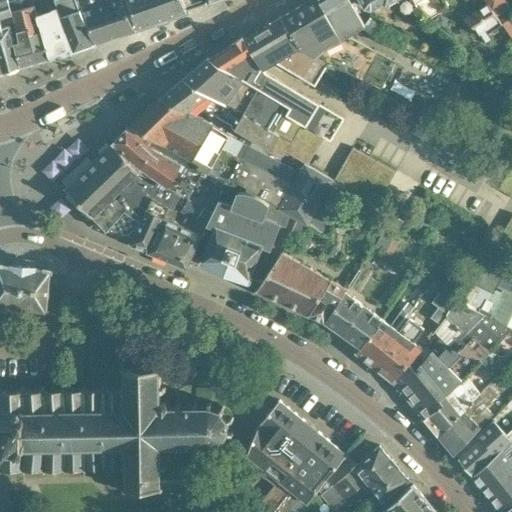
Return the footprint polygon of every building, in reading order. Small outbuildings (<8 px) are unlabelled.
[(10,0),(0,0),(0,45),(1,47),(0,47),(0,60),(4,73),(21,68),(17,43),(21,41),(17,21),(10,0)] [(51,58),(36,4),(35,0),(21,0),(22,0),(21,0),(10,0),(17,21),(21,41),(17,43),(21,68),(51,58)] [(56,0),(35,0),(36,4),(51,58),(73,51),(59,10),(56,0)] [(96,43),(78,0),(56,0),(59,10),(73,51),(96,43)] [(134,29),(122,0),(78,0),(96,43),(134,29)] [(187,9),(183,0),(127,0),(138,28),(187,9)] [(396,60),(349,35),(344,38),(342,39),(318,0),(310,0),(296,8),(303,22),(305,20),(322,49),(318,55),(330,61),(382,87),(396,60)] [(357,10),(351,0),(318,0),(342,39),(344,38),(349,35),(366,25),(357,10)] [(360,0),(365,8),(371,9),(383,2),(385,6),(394,0),(399,0),(404,9),(409,10),(416,6),(413,0),(360,0)] [(413,0),(416,6),(416,7),(422,11),(428,18),(448,6),(444,0),(413,0)] [(485,0),(488,5),(495,13),(508,3),(506,0),(485,0)] [(503,24),(495,13),(488,5),(464,19),(485,35),(503,24)] [(322,49),(305,20),(303,22),(296,8),(282,17),(299,46),(317,57),(318,55),(322,49)] [(245,39),(244,40),(262,65),(264,68),(275,61),(276,62),(315,86),(330,61),(318,55),(317,57),(299,46),(282,17),(245,39)] [(511,18),(503,24),(511,36),(511,18)] [(408,38),(382,24),(376,36),(402,50),(408,38)] [(209,58),(208,58),(258,88),(265,92),(288,106),(288,107),(290,108),(287,113),(304,124),(325,137),(331,140),(345,118),(267,71),(264,68),(262,65),(244,40),(245,39),(243,37),(209,58)] [(208,58),(184,79),(222,102),(234,108),(244,114),(258,88),(208,58)] [(370,85),(354,75),(349,84),(365,94),(370,85)] [(184,79),(163,97),(188,111),(196,104),(217,117),(227,122),(234,108),(222,102),(184,79)] [(258,88),(244,114),(279,135),(292,143),(295,138),(304,124),(287,113),(290,108),(288,107),(288,106),(265,92),(258,88)] [(232,136),(214,126),(188,111),(163,97),(130,125),(131,126),(141,132),(205,167),(206,165),(248,188),(281,205),(294,182),(262,164),(227,144),(232,136)] [(279,135),(244,114),(235,129),(271,149),(279,135)] [(325,137),(304,124),(295,138),(317,151),(325,137)] [(140,134),(129,128),(113,143),(141,172),(144,170),(157,179),(169,188),(174,191),(181,195),(182,195),(189,199),(202,206),(204,207),(214,211),(219,200),(230,178),(206,165),(205,167),(141,132),(140,134)] [(317,151),(295,138),(292,143),(287,152),(304,163),(308,165),(317,151)] [(137,175),(141,172),(113,143),(65,189),(106,232),(131,243),(152,197),(149,194),(154,184),(137,175)] [(368,171),(375,159),(353,147),(351,151),(347,159),(368,171)] [(362,182),(368,171),(347,159),(340,170),(362,182)] [(396,171),(375,159),(368,171),(389,183),(394,175),(396,171)] [(271,249),(280,225),(285,227),(289,215),(298,220),(289,239),(299,244),(308,225),(333,179),(308,165),(304,163),(294,182),(281,205),(248,188),(246,192),(239,192),(234,205),(219,200),(214,211),(208,225),(202,236),(212,240),(204,262),(249,279),(257,257),(265,261),(270,249),(271,249)] [(511,168),(498,188),(509,195),(511,190),(511,168)] [(356,192),(362,182),(340,170),(335,180),(356,192)] [(389,183),(368,171),(362,182),(383,194),(389,183)] [(383,194),(362,182),(356,192),(378,204),(383,194)] [(174,207),(180,196),(181,195),(174,191),(174,192),(165,204),(169,207),(172,209),(174,207)] [(168,258),(183,226),(175,222),(180,211),(182,211),(189,199),(182,195),(181,195),(180,196),(174,207),(172,209),(169,207),(165,217),(148,250),(168,258)] [(355,195),(350,205),(371,217),(377,207),(355,195)] [(148,250),(165,217),(169,207),(165,204),(162,202),(152,197),(131,243),(148,250)] [(197,220),(204,207),(202,206),(189,199),(182,211),(188,215),(197,220)] [(208,225),(214,211),(204,207),(197,220),(208,225)] [(394,215),(376,246),(386,252),(404,221),(405,221),(394,214),(394,215)] [(189,265),(202,236),(208,225),(197,220),(188,215),(183,226),(168,258),(188,266),(189,265)] [(511,228),(509,227),(503,238),(511,243),(511,228)] [(309,315),(331,280),(282,252),(257,290),(256,291),(309,315)] [(47,310),(50,287),(51,270),(51,268),(46,268),(46,262),(4,258),(3,263),(0,263),(0,308),(0,306),(47,310)] [(367,277),(358,271),(348,286),(357,293),(367,277)] [(325,323),(344,293),(346,289),(331,280),(309,315),(325,323)] [(436,302),(441,292),(427,285),(423,296),(436,302)] [(382,320),(344,293),(325,323),(360,348),(382,320)] [(418,353),(392,381),(425,419),(440,408),(436,402),(467,376),(477,366),(489,354),(511,329),(511,326),(482,312),(456,299),(447,315),(464,331),(439,356),(426,344),(422,349),(418,353)] [(414,343),(425,329),(409,317),(410,316),(402,311),(391,327),(382,320),(360,348),(356,354),(391,379),(392,381),(418,353),(422,349),(414,343)] [(482,372),(494,361),(489,354),(477,366),(482,372)] [(226,445),(223,441),(228,433),(233,435),(234,433),(228,431),(228,422),(234,420),(233,417),(227,419),(223,412),(226,407),(223,405),(220,410),(212,407),(211,402),(208,402),(208,407),(198,407),(198,402),(194,402),(195,407),(181,407),(180,403),(177,403),(177,408),(168,408),(168,405),(166,402),(160,400),(160,392),(166,392),(166,388),(160,388),(160,371),(164,367),(161,363),(156,368),(127,368),(122,364),(119,367),(124,371),(124,389),(105,389),(105,386),(102,386),(102,389),(85,390),(85,386),(82,386),(82,390),(65,390),(65,386),(62,387),(62,390),(45,390),(45,387),(42,387),(42,391),(25,391),(25,387),(22,387),(22,391),(1,391),(0,389),(0,447),(1,467),(0,467),(0,471),(0,472),(3,469),(22,469),(22,472),(25,472),(25,469),(42,469),(42,472),(45,472),(45,469),(62,469),(63,472),(66,471),(66,468),(83,468),(83,471),(86,471),(86,468),(104,467),(104,471),(107,471),(107,485),(111,488),(122,488),(121,489),(125,492),(128,488),(158,487),(162,491),(162,494),(183,493),(186,490),(185,486),(183,485),(189,482),(191,483),(193,481),(190,480),(189,471),(192,469),(191,467),(188,469),(181,464),(181,452),(181,446),(195,446),(195,451),(198,452),(198,446),(208,446),(208,451),(211,451),(211,446),(220,443),(223,447),(226,445)] [(439,436),(480,392),(467,376),(436,402),(440,408),(425,419),(439,436)] [(454,454),(480,427),(494,414),(486,407),(499,393),(490,384),(481,393),(480,392),(439,436),(454,454)] [(335,468),(348,457),(321,435),(324,431),(307,417),(304,420),(279,400),(259,425),(248,453),(247,452),(246,455),(264,469),(261,473),(276,485),(257,507),(262,511),(299,511),(326,480),(335,468)] [(511,440),(511,429),(507,435),(494,421),(478,435),(481,439),(458,459),(472,476),(504,451),(503,449),(511,440)] [(408,478),(380,445),(357,464),(348,457),(335,468),(326,480),(331,485),(321,494),(334,509),(362,485),(366,489),(367,489),(370,492),(374,489),(382,500),(384,498),(383,498),(405,479),(406,480),(408,478)] [(500,511),(511,499),(511,456),(510,458),(504,451),(472,476),(500,511)] [(437,511),(412,484),(383,510),(376,503),(366,511),(437,511)]
